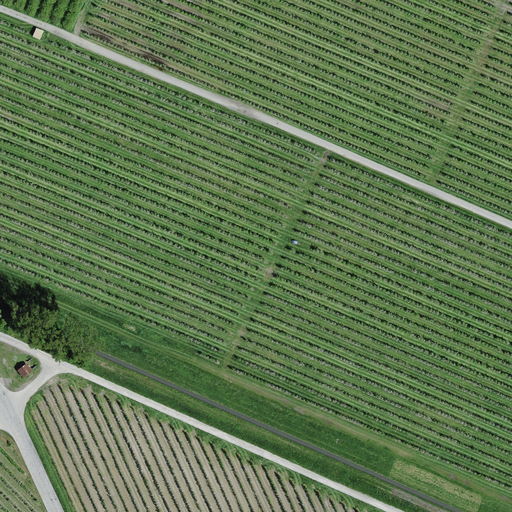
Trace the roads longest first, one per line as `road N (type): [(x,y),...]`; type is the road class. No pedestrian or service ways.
road 1 (track): [(0,277),(511,499)]
road 2 (track): [(0,7),(511,225)]
road 3 (unclassified): [(394,511),(58,362)]
